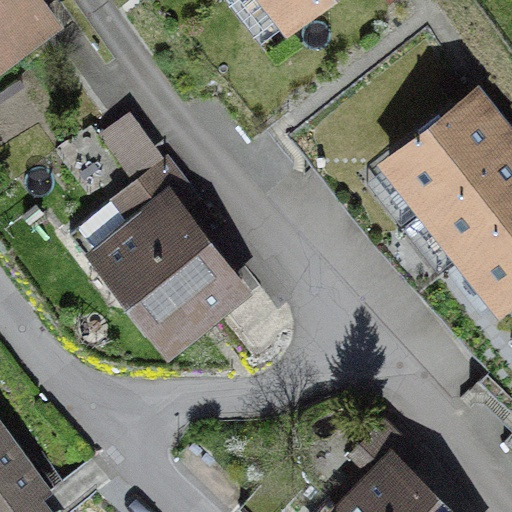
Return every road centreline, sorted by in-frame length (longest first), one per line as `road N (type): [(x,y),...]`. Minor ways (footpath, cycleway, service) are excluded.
road 1 (residential): [(90,0),(165,108),(358,337)]
road 2 (residential): [(83,401),(167,404),(280,390),(358,337)]
road 3 (residential): [(358,337),(503,511)]
road 4 (residential): [(83,401),(192,511)]
road 5 (residential): [(0,296),(83,401)]
